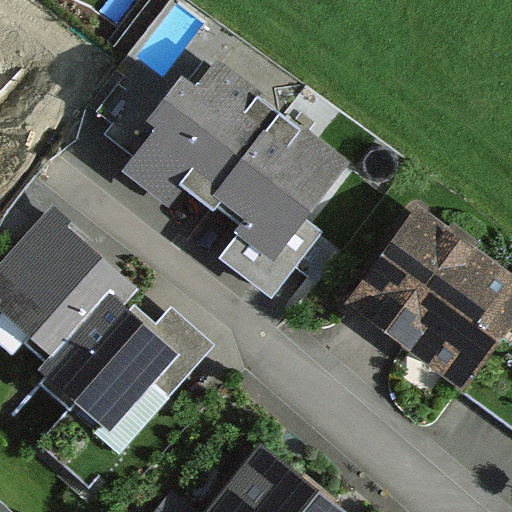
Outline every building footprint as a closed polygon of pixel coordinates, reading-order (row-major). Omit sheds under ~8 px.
[(211,211),(280,121),(216,73),(147,162),(211,211)] [(274,260),(343,170),(280,121),(211,211),(274,260)] [(511,333),(511,277),(420,209),(343,312),(462,400),(511,333)] [(1,312),(61,361),(104,309),(123,287),(50,227),(0,286),(0,296),(8,303),(1,312)] [(166,360),(104,309),(61,361),(45,381),(106,432),(166,360)] [(339,511),(260,450),(210,511),(339,511)] [(26,511),(0,485),(0,511),(26,511)]
